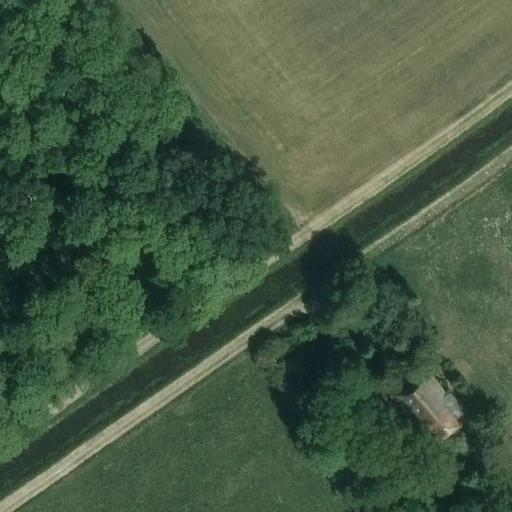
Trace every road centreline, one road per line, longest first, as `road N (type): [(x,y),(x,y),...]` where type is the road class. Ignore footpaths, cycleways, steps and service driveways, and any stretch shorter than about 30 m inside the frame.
road 1 (track): [(0,442),(511,86)]
road 2 (track): [(8,511),(301,305)]
